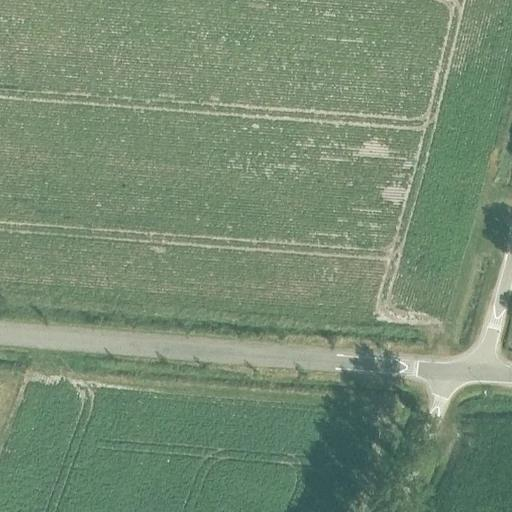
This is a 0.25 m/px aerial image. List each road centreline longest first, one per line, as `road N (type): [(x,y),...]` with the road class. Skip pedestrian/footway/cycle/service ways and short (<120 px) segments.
road 1 (tertiary): [(449,371),(0,334)]
road 2 (unclassified): [(449,371),(395,511)]
road 3 (unclassified): [(481,373),(511,257)]
